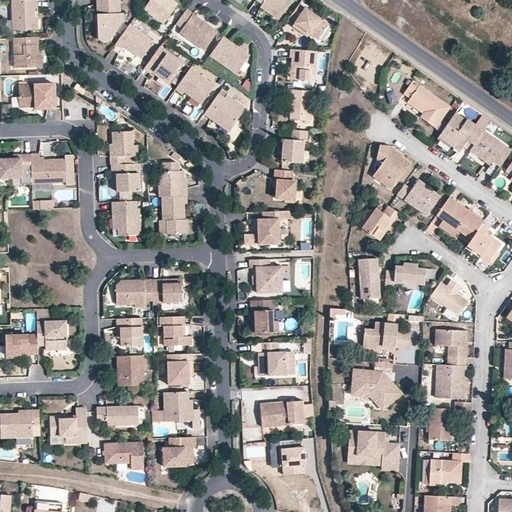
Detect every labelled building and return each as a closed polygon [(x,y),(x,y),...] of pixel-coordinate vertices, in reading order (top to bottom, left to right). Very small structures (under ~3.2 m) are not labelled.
[(35,22),(34,8),(37,8),(37,0),(25,0),(12,0),(13,30),(38,30),(38,22),(35,22)] [(96,0),(98,37),(112,36),(121,24),(120,13),(119,0),(96,0)] [(148,0),(149,1),(143,9),(163,24),(178,4),(172,0),(148,0)] [(262,4),(269,8),(267,11),(279,20),(292,0),(255,0),(253,4),(259,8),(260,7),(262,4)] [(310,33),(319,39),(329,25),(299,3),(290,17),(296,21),(295,23),(310,33)] [(185,37),(204,50),(218,31),(186,9),(176,24),(182,29),(188,33),(185,37)] [(292,26),(307,36),(310,33),(295,23),(292,26)] [(116,44),(122,49),(124,46),(142,59),(154,42),(130,24),(116,44)] [(185,37),(188,33),(182,29),(179,33),(185,37)] [(13,38),(14,68),(43,67),(42,56),(36,56),(35,45),(38,45),(38,37),(13,38)] [(210,56),(236,74),(250,55),(223,37),(210,56)] [(144,69),(151,74),(152,72),(154,68),(160,73),(161,79),(169,84),(184,63),(160,46),(144,69)] [(291,68),(288,67),(287,79),(315,81),(317,51),(290,49),(290,57),(292,57),(291,68)] [(109,50),(105,61),(112,63),(116,52),(109,50)] [(154,68),(152,72),(161,79),(160,73),(154,68)] [(192,97),(201,104),(215,85),(190,68),(175,89),(182,94),(184,92),(186,88),(191,92),(192,97)] [(447,124),(441,119),(450,107),(412,81),(409,79),(406,84),(409,86),(403,94),(410,98),(409,99),(425,110),(423,113),(420,117),(441,132),(447,124)] [(45,105),(45,109),(56,109),(55,83),(26,84),(26,82),(18,83),(19,107),(35,107),(35,105),(45,105)] [(82,95),(86,90),(77,84),(74,89),(82,95)] [(186,88),(184,92),(192,97),(191,92),(186,88)] [(227,94),(221,89),(218,94),(224,98),(227,94)] [(313,91),(287,89),(287,96),(288,96),(292,97),(291,107),(290,119),(311,121),(313,91)] [(170,102),(178,107),(183,97),(175,93),(170,102)] [(231,128),(244,111),(242,105),(227,94),(224,98),(218,94),(204,114),(217,123),(220,120),(231,128)] [(409,99),(407,102),(423,113),(425,110),(409,99)] [(188,106),(184,113),(197,119),(200,113),(188,106)] [(454,147),(460,152),(468,140),(474,145),(484,131),(475,124),(467,119),(466,120),(455,112),(447,124),(441,132),(441,133),(456,144),(454,147)] [(482,114),(475,124),(484,131),(491,121),(482,114)] [(217,123),(229,132),(231,128),(220,120),(217,123)] [(283,139),(281,161),(283,161),(282,170),(293,171),(293,162),(303,163),(304,141),(307,141),(307,131),(293,130),(292,140),(283,139)] [(112,144),(113,157),(110,157),(111,165),(112,165),(125,164),(125,156),(138,156),(137,145),(133,145),(132,131),(112,132),(112,144)] [(470,151),(490,165),(485,172),(492,177),(498,169),(501,165),(511,150),(484,131),(474,145),(470,151)] [(438,137),(454,147),(456,144),(441,133),(438,137)] [(376,159),(382,163),(373,176),(391,190),(410,163),(402,157),(400,160),(390,153),(393,149),(389,146),(379,145),(376,159)] [(393,149),(390,153),(400,160),(402,157),(403,156),(393,149)] [(172,155),(178,160),(181,156),(174,151),(172,155)] [(21,155),(21,158),(13,158),(0,158),(0,178),(22,177),(22,169),(31,169),(31,154),(21,155)] [(40,157),(40,154),(31,154),(31,169),(32,183),(65,182),(66,184),(74,184),(73,155),(64,155),(65,159),(44,159),(40,160),(40,157)] [(138,156),(125,156),(125,164),(127,164),(138,164),(138,156)] [(179,164),(177,162),(162,162),(163,171),(158,176),(159,197),(162,197),(187,196),(186,184),(184,184),(184,179),(184,171),(179,171),(179,164)] [(127,173),(127,164),(125,164),(112,165),(112,174),(116,174),(116,192),(140,191),(139,173),(127,173)] [(127,173),(139,173),(139,164),(138,164),(127,164),(127,173)] [(293,171),(282,170),(275,169),(274,179),(277,179),(276,189),(276,198),(284,199),(295,199),(296,181),(292,180),(293,171)] [(424,187),(426,185),(418,179),(411,189),(404,200),(427,216),(440,197),(424,187)] [(405,184),(397,195),(404,200),(411,189),(405,184)] [(188,222),(185,222),(185,219),(184,204),(187,203),(187,196),(162,197),(162,220),(166,220),(167,234),(188,233),(188,222)] [(458,231),(471,240),(482,224),(484,221),(472,212),(468,209),(449,197),(436,215),(443,220),(458,231)] [(40,209),(53,209),(53,200),(40,201),(40,209)] [(112,218),(117,218),(118,229),(118,235),(140,235),(139,208),(137,208),(136,201),(112,202),(112,218)] [(399,214),(388,206),(383,213),(376,208),(362,228),(380,240),(386,231),(384,229),(391,219),(394,220),(394,221),(399,214)] [(295,211),(262,212),(263,219),(258,219),(258,244),(280,244),(279,219),(288,219),(288,218),(296,218),(295,211)] [(391,219),(384,229),(386,231),(394,220),(391,219)] [(443,220),(438,226),(454,237),(458,231),(443,220)] [(489,229),(482,224),(471,240),(467,245),(481,255),(482,254),(490,259),(496,251),(501,244),(495,239),(491,240),(485,236),(487,233),(489,229)] [(481,255),(480,257),(491,265),(500,253),(496,251),(490,259),(482,254),(481,255)] [(360,286),(361,299),(380,297),(378,258),(358,259),(360,280),(362,280),(363,286),(360,286)] [(256,275),(257,285),(257,293),(282,292),(282,270),(290,270),(290,266),(270,266),(270,259),(249,260),(249,267),(256,267),(256,275)] [(403,283),(404,280),(415,281),(415,284),(424,284),(426,268),(417,268),(417,264),(403,262),(403,266),(395,265),(395,271),(394,282),(403,283)] [(384,287),(389,287),(393,287),(394,282),(395,271),(386,270),(384,287)] [(121,280),(116,285),(116,305),(134,304),(145,303),(145,301),(153,300),(152,279),(121,280)] [(162,279),(152,279),(153,300),(153,302),(182,302),(181,283),(162,283),(162,279)] [(403,283),(414,289),(415,284),(415,281),(404,280),(403,283)] [(430,296),(458,315),(468,301),(440,282),(439,284),(435,289),(430,296)] [(250,310),(254,310),(255,333),(278,332),(278,320),(273,320),(273,310),(274,310),(274,300),(250,301),(250,310)] [(52,309),(44,309),(44,318),(53,318),(52,309)] [(164,346),(168,345),(174,345),(192,345),(192,336),(185,336),(182,337),(182,325),(185,325),(184,316),(159,317),(160,326),(163,325),(164,346)] [(116,319),(117,329),(120,329),(120,338),(121,346),(143,345),(141,318),(116,319)] [(52,345),(52,349),(66,349),(66,320),(37,321),(37,334),(38,345),(45,345),(46,345),(52,345)] [(395,347),(411,348),(412,331),(397,329),(397,324),(375,322),(374,329),(364,328),(363,347),(376,349),(377,345),(395,347)] [(435,345),(448,346),(447,365),(466,366),(468,330),(435,329),(435,345)] [(38,354),(38,345),(37,334),(5,335),(5,355),(18,354),(38,354)] [(295,374),(294,351),(279,352),(278,342),(260,343),(262,375),(295,374)] [(258,351),(259,375),(262,375),(260,343),(251,343),(251,352),(258,351)] [(192,354),(167,355),(168,384),(189,383),(189,375),(189,369),(193,369),(192,354)] [(121,373),(121,386),(144,385),(143,355),(117,356),(117,373),(121,373)] [(392,364),(390,364),(377,363),(374,362),(374,371),(353,369),(352,390),(363,391),(363,390),(373,391),(387,406),(402,393),(390,380),(388,378),(388,372),(392,372),(392,364)] [(437,364),(435,397),(465,399),(465,393),(465,381),(466,366),(447,365),(437,364)] [(351,395),(370,396),(383,410),(387,406),(373,391),(363,390),(363,391),(352,390),(351,395)] [(163,393),(164,410),(164,421),(193,421),(193,429),(200,428),(200,410),(193,410),(189,403),(189,400),(188,392),(163,393)] [(260,405),(262,426),(304,422),(304,418),(314,417),(313,404),(303,404),(303,401),(260,405)] [(471,410),(472,402),(455,401),(454,409),(460,409),(471,410)] [(107,425),(138,424),(138,406),(96,407),(97,422),(107,422),(107,425)] [(86,408),(75,408),(76,416),(76,418),(59,419),(59,417),(49,417),(50,437),(65,437),(65,443),(77,443),(77,436),(87,436),(86,408)] [(454,409),(430,408),(429,426),(429,432),(429,440),(451,440),(452,417),(460,418),(460,409),(454,409)] [(39,410),(32,410),(32,413),(18,413),(0,413),(0,419),(1,438),(32,437),(32,425),(39,425),(39,410)] [(152,422),(160,421),(160,410),(152,410),(152,422)] [(382,456),(381,466),(381,470),(398,471),(399,443),(388,443),(384,442),(384,432),(349,430),(348,454),(382,456)] [(169,438),(169,447),(163,447),(164,466),(186,466),(193,462),(193,453),(191,454),(191,447),(196,447),(195,437),(169,438)] [(205,437),(197,438),(197,446),(206,445),(205,437)] [(270,442),(271,450),(277,449),(279,466),(282,466),(283,475),(303,473),(302,464),(306,464),(304,447),(301,447),(300,439),(270,442)] [(123,463),(131,462),(131,469),(144,468),(143,442),(107,443),(107,450),(105,451),(105,455),(105,463),(112,463),(112,458),(123,458),(123,463)] [(271,467),(279,466),(277,449),(271,450),(270,450),(271,467)] [(461,462),(469,462),(469,454),(453,453),(452,460),(430,459),(429,484),(440,485),(440,481),(446,482),(461,483),(461,462)] [(382,456),(348,454),(347,463),(381,466),(382,456)] [(91,495),(80,493),(78,499),(89,502),(91,495)] [(0,511),(9,511),(11,496),(1,495),(0,500),(0,499),(0,511)] [(423,511),(450,511),(451,505),(459,505),(459,497),(425,495),(423,511)] [(511,511),(511,498),(509,499),(499,498),(498,511),(511,511)] [(62,511),(62,504),(36,501),(35,510),(60,511),(62,511)]
